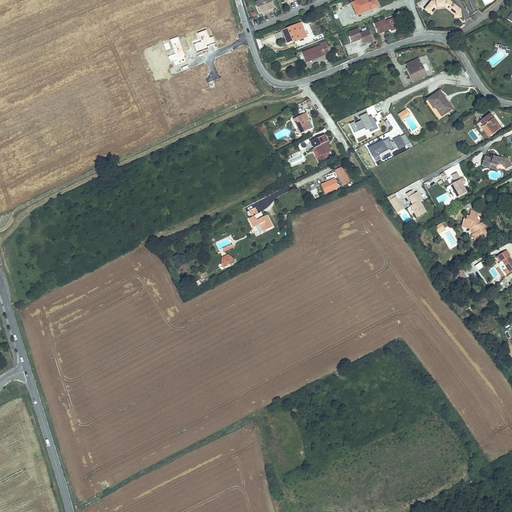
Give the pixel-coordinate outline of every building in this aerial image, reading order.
[(271,0),(264,0),(263,1),(269,14),(273,13),(272,10),(274,9),(275,9),(271,0)] [(378,7),(375,0),(374,1),(373,0),(358,0),(352,3),(357,15),(363,13),(361,10),(366,8),(366,9),(371,7),(371,8),(371,9),(372,10),(378,7)] [(431,2),(424,10),(429,14),(434,8),(447,7),(454,13),(458,8),(449,0),(431,2)] [(263,1),(258,3),(256,6),(260,15),(261,15),(264,14),(265,16),(269,14),(263,1)] [(434,8),(429,14),(431,16),(435,10),(446,9),(454,16),(454,19),(461,18),(461,10),(458,8),(454,13),(447,7),(434,8)] [(398,29),(394,18),(386,22),(385,20),(375,24),(379,34),(389,30),(388,29),(390,29),(391,31),(398,29)] [(306,37),(301,23),(282,31),(287,43),(295,40),(298,38),(299,38),(300,40),(306,37)] [(360,34),(358,29),(349,33),(352,42),(362,38),(362,40),(363,43),(373,39),(369,30),(360,34)] [(330,52),(326,43),(321,45),(325,55),(330,53),(330,52)] [(507,49),(507,47),(502,46),(502,45),(498,44),(498,47),(495,46),(494,50),(497,51),(498,48),(502,49),(506,50),(506,52),(509,53),(510,50),(507,49)] [(325,55),(321,45),(304,52),(303,52),(307,62),(311,60),(325,55)] [(427,76),(418,59),(407,65),(408,68),(407,69),(409,71),(407,72),(412,83),(414,82),(427,76)] [(452,109),(440,92),(428,100),(433,108),(436,107),(442,115),(452,109)] [(306,123),(309,121),(305,113),(293,119),(301,134),(309,130),(306,123)] [(501,128),(490,114),(479,122),(478,123),(489,137),(493,134),(501,128)] [(331,152),(328,147),(326,142),(327,142),(324,135),(310,142),(314,148),(315,148),(320,157),(328,153),(331,152)] [(319,162),(330,156),(328,153),(320,157),(317,159),(319,162)] [(511,165),(509,160),(502,158),(502,159),(493,157),(493,159),(485,157),(482,166),(491,168),(492,165),(498,166),(501,165),(505,166),(507,170),(511,166),(511,165)] [(353,181),(345,165),(342,167),(349,183),(353,181)] [(349,183),(342,167),(335,170),(343,186),(349,183)] [(466,182),(464,180),(463,179),(461,180),(457,173),(453,176),(457,183),(453,185),(461,197),(468,193),(463,186),(466,184),(466,182)] [(320,184),(324,195),(339,188),(334,178),(320,184)] [(461,197),(453,185),(451,186),(459,198),(461,197)] [(422,200),(417,192),(414,194),(412,191),(406,194),(412,205),(410,206),(414,214),(417,218),(426,213),(424,209),(422,210),(418,202),(419,201),(422,200)] [(403,208),(396,197),(390,201),(397,212),(403,208)] [(273,227),(268,217),(267,218),(264,220),(263,218),(263,217),(260,213),(258,214),(256,210),(255,211),(254,209),(250,211),(251,213),(253,217),(250,218),(254,227),(260,224),(263,231),(273,227)] [(486,227),(483,222),(479,224),(477,223),(478,221),(474,220),(476,212),(471,211),(469,217),(467,216),(465,220),(463,220),(462,227),(470,229),(473,235),(471,236),(474,241),(479,239),(480,240),(483,238),(484,239),(488,236),(483,229),(486,227)] [(511,270),(511,261),(508,256),(509,255),(505,250),(495,257),(499,262),(501,261),(507,268),(504,271),(506,275),(509,272),(510,273),(511,270)]
